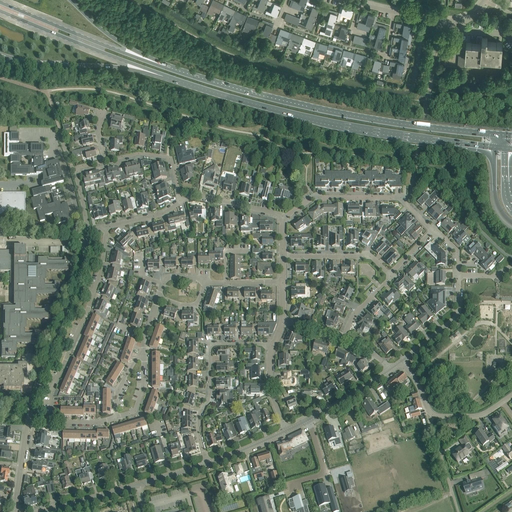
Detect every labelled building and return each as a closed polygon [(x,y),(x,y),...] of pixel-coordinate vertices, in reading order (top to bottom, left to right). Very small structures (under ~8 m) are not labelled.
[(203,0),(196,0),(196,2),(202,4),(199,9),(202,10),(205,5),(202,3),(203,3),(204,2),(203,1),(203,0)] [(221,14),(225,5),(213,0),(210,7),(208,6),(205,12),(203,11),(201,16),(205,18),(208,13),(212,15),(214,11),(221,14)] [(266,4),(267,4),(267,3),(268,0),(267,0),(257,0),(260,1),(258,8),(253,6),(252,8),(263,12),(266,4)] [(280,8),(281,5),(270,1),(268,0),(267,3),(267,4),(274,6),(271,13),(266,11),(266,13),(276,17),(280,9),(280,8)] [(317,15),(320,7),(308,3),(308,4),(306,4),(305,6),(304,7),(312,10),(309,16),(302,13),(302,14),(315,19),(316,16),(317,16),(317,15)] [(232,19),(236,11),(225,5),(221,14),(218,18),(223,21),(226,16),(232,19)] [(353,10),(353,9),(351,9),(350,8),(350,9),(341,6),(337,20),(339,21),(342,13),(351,16),(353,10)] [(334,24),(338,12),(327,9),(326,11),(323,10),(322,14),(330,16),(328,22),(334,24)] [(247,16),(236,11),(232,19),(229,24),(231,25),(229,30),(233,32),(236,25),(235,25),(237,21),(243,24),(247,16)] [(315,21),(315,19),(302,14),(301,17),(308,20),(306,26),(301,24),(300,26),(311,30),(314,22),(315,21)] [(377,16),(376,16),(369,14),(366,24),(366,25),(369,25),(372,26),(373,24),(375,25),(375,23),(377,16)] [(259,25),(260,21),(248,17),(243,30),(248,32),(250,27),(257,30),(259,25)] [(274,24),(271,23),(263,20),(262,22),(260,21),(259,25),(266,27),(264,34),(270,36),(268,39),(271,40),(273,35),(270,34),(271,33),(271,32),(274,24)] [(333,28),(334,28),(334,26),(334,24),(328,22),(320,20),(319,24),(327,26),(325,32),(320,31),(320,33),(331,36),(333,28)] [(385,34),(387,26),(375,23),(375,25),(373,24),(372,26),(372,28),(379,30),(378,36),(384,38),(384,36),(385,36),(385,35),(385,34)] [(345,40),(347,33),(347,32),(348,30),(347,30),(348,28),(334,24),(334,26),(334,28),(341,30),(339,36),(334,35),(334,37),(345,40)] [(411,25),(404,24),(403,35),(406,35),(406,37),(411,38),(412,32),(410,31),(410,29),(411,28),(410,28),(411,25)] [(290,42),(293,33),(281,29),(278,36),(276,36),(273,41),(274,42),(281,44),(283,39),(290,42)] [(301,46),(304,38),(293,33),(290,42),(288,47),(293,49),(295,44),(301,46)] [(383,40),(384,38),(378,36),(370,34),(369,38),(377,40),(375,46),(370,45),(369,47),(380,50),(383,41),(383,42),(383,40)] [(410,44),(411,38),(406,37),(405,39),(392,37),(391,44),(393,44),(394,41),(401,42),(400,48),(407,50),(407,47),(408,47),(408,46),(408,44),(410,44)] [(316,42),(304,38),(301,46),(299,51),(304,53),(306,48),(310,49),(308,54),(311,55),(316,42)] [(502,42),(497,42),(497,43),(487,42),(487,38),(482,38),(482,40),(478,40),(478,45),(471,44),(472,43),(466,42),(465,52),(465,55),(465,58),(480,60),(481,57),(496,58),(501,58),(502,42)] [(316,42),(315,47),(313,56),(318,57),(319,53),(326,55),(329,46),(316,42)] [(331,46),(330,50),(336,52),(334,58),(340,60),(341,57),(341,56),(343,48),(332,45),(331,46)] [(407,52),(407,50),(400,48),(398,48),(398,52),(400,52),(399,59),(402,59),(402,61),(408,62),(409,56),(406,56),(406,53),(407,53),(407,52)] [(353,62),(356,54),(344,50),(340,64),(346,65),(347,61),(353,62)] [(367,61),(368,57),(356,54),(353,62),(352,67),(358,69),(359,64),(366,66),(367,61)] [(387,65),(381,64),(382,59),(371,56),(370,57),(368,57),(367,61),(375,63),(372,72),(378,73),(379,71),(383,72),(383,71),(386,71),(387,65)] [(407,69),(408,62),(402,61),(402,63),(390,61),(389,65),(387,65),(386,71),(383,71),(383,72),(382,73),(390,74),(390,72),(389,72),(390,65),(398,66),(397,73),(393,72),(392,78),(400,79),(400,74),(403,74),(404,72),(404,71),(404,68),(407,69)] [(88,116),(90,110),(78,107),(76,115),(82,117),(83,115),(88,116)] [(123,118),(116,117),(112,116),(110,123),(112,123),(111,128),(121,130),(123,118)] [(90,129),(88,122),(82,124),(81,121),(74,123),(75,128),(76,128),(80,135),(87,133),(87,129),(90,129)] [(161,143),(164,143),(166,133),(163,132),(162,136),(157,135),(158,128),(153,127),(152,137),(155,138),(154,144),(155,144),(154,149),(161,150),(161,143)] [(148,138),(149,133),(149,131),(144,130),(143,135),(136,135),(135,146),(144,147),(145,138),(148,138)] [(43,154),(43,145),(19,145),(17,145),(17,142),(19,142),(19,134),(4,134),(4,156),(11,156),(11,163),(13,163),(13,165),(11,165),(11,175),(30,175),(30,174),(40,175),(40,174),(43,174),(43,182),(41,183),(42,188),(32,190),(33,197),(38,196),(38,197),(31,199),(34,209),(37,209),(39,217),(40,221),(45,220),(44,219),(46,219),(45,215),(53,213),(56,225),(61,223),(67,221),(68,224),(72,223),(67,202),(62,204),(62,205),(61,205),(58,197),(64,196),(62,189),(57,190),(56,187),(52,188),(51,185),(64,182),(62,177),(61,174),(58,161),(45,164),(45,166),(43,166),(43,163),(43,159),(43,154)] [(93,144),(92,136),(82,139),(81,135),(74,137),(76,142),(82,141),(83,146),(93,144)] [(111,151),(120,151),(119,151),(119,144),(123,144),(123,137),(117,137),(116,141),(111,141),(111,151)] [(180,147),(176,148),(177,155),(178,155),(178,157),(180,165),(184,163),(195,161),(194,156),(193,151),(186,153),(185,145),(181,146),(180,146),(180,147)] [(97,157),(95,150),(89,151),(88,148),(80,150),(81,153),(85,152),(87,159),(97,157)] [(141,162),(142,168),(152,165),(154,174),(165,171),(164,165),(156,166),(155,162),(144,161),(141,162)] [(138,162),(131,164),(134,177),(134,178),(138,177),(144,176),(143,169),(140,170),(138,162)] [(134,177),(131,164),(124,166),(126,173),(123,174),(125,180),(125,181),(126,185),(127,184),(126,180),(130,179),(130,178),(134,177)] [(194,172),(192,165),(182,167),(183,170),(181,171),(182,177),(183,177),(184,182),(186,182),(186,184),(187,184),(186,182),(191,181),(192,182),(192,180),(193,180),(192,173),(194,172)] [(220,172),(215,165),(208,170),(211,174),(210,174),(203,173),(200,185),(216,189),(220,172)] [(125,180),(123,174),(123,173),(120,174),(118,167),(112,169),(115,181),(121,180),(121,182),(125,181),(125,180)] [(115,181),(112,169),(105,170),(107,177),(103,177),(105,185),(109,184),(108,183),(115,181)] [(167,178),(165,171),(154,174),(155,178),(152,179),(153,181),(151,182),(152,185),(154,184),(160,183),(159,180),(167,178)] [(99,172),(92,173),(94,182),(95,185),(99,184),(100,187),(105,186),(105,185),(103,177),(100,178),(99,172)] [(329,184),(329,183),(332,183),(332,175),(332,172),(325,172),(325,176),(315,176),(315,188),(325,188),(325,186),(326,186),(327,185),(328,185),(329,184)] [(342,184),(342,183),(345,183),(345,172),(338,172),(338,176),(332,176),(332,175),(332,183),(332,188),(339,188),(339,186),(340,186),(341,185),(342,185),(342,184)] [(358,188),(358,175),(352,175),(352,172),(345,172),(345,183),(348,183),(348,184),(349,185),(350,186),(352,186),(352,188),(358,188)] [(369,184),(369,183),(372,183),(372,172),(365,172),(365,176),(359,176),(359,175),(358,175),(358,188),(365,188),(365,186),(366,186),(367,185),(368,185),(369,184)] [(385,188),(385,183),(385,175),(379,175),(379,172),(372,172),(372,183),(375,183),(375,184),(375,185),(376,185),(377,186),(378,186),(378,188),(385,188)] [(402,188),(402,176),(392,176),(392,172),(385,172),(385,175),(385,183),(388,183),(388,184),(389,185),(391,186),(392,186),(392,188),(402,188)] [(94,182),(92,173),(86,175),(86,177),(83,178),(86,187),(91,186),(90,183),(94,182)] [(238,179),(233,178),(233,180),(223,178),(221,189),(224,189),(223,190),(231,192),(231,191),(235,192),(238,179)] [(164,182),(160,183),(154,184),(155,188),(156,188),(158,194),(169,191),(168,185),(168,184),(165,185),(164,182)] [(253,195),(254,190),(255,186),(247,184),(246,186),(243,185),(241,192),(240,191),(239,194),(249,196),(249,194),(253,195)] [(271,197),(272,192),(273,189),(269,188),(270,185),(269,185),(268,184),(267,185),(266,184),(265,187),(259,186),(257,194),(263,195),(262,199),(267,200),(268,196),(271,197)] [(284,199),(287,187),(280,186),(279,191),(276,190),(274,198),(281,199),(281,198),(284,199)] [(293,201),(294,197),(295,195),(294,194),(295,189),(287,187),(284,199),(293,201)] [(171,198),(169,191),(158,194),(158,196),(158,197),(159,201),(157,201),(158,205),(165,203),(166,206),(169,204),(168,198),(171,198),(171,197),(171,198)] [(436,197),(438,195),(435,191),(429,197),(426,194),(417,202),(422,206),(425,204),(429,208),(439,199),(436,197)] [(138,202),(136,202),(137,207),(140,206),(141,209),(148,207),(147,203),(147,201),(150,200),(150,203),(150,202),(149,195),(148,192),(141,193),(142,197),(137,198),(138,202)] [(13,194),(0,194),(0,213),(25,214),(25,210),(25,208),(25,193),(16,193),(16,195),(13,195),(13,194)] [(136,207),(135,202),(134,198),(130,199),(130,201),(123,202),(125,213),(133,211),(133,208),(136,207)] [(121,211),(120,206),(120,204),(122,203),(121,201),(119,202),(119,201),(113,203),(114,206),(108,207),(110,214),(111,216),(116,215),(116,213),(122,211),(121,211)] [(93,208),(90,209),(90,213),(93,212),(95,220),(104,218),(104,217),(108,216),(106,210),(105,203),(100,204),(101,208),(98,209),(96,209),(95,206),(93,206),(93,208)] [(436,206),(429,213),(436,221),(441,216),(443,219),(449,213),(447,211),(446,210),(443,213),(440,210),(442,208),(438,204),(436,206)] [(331,207),(328,207),(328,213),(330,213),(331,212),(334,212),(334,217),(342,217),(342,205),(334,205),(334,206),(331,206),(331,207)] [(354,214),(354,217),(362,217),(362,208),(359,208),(359,205),(355,205),(355,206),(352,206),(352,205),(349,205),(349,206),(348,206),(348,214),(354,214)] [(379,218),(379,208),(373,208),(373,205),(366,205),(366,211),(365,211),(365,218),(379,218)] [(328,215),(328,213),(328,207),(324,207),(324,206),(321,208),(318,206),(308,213),(313,220),(324,213),(326,213),(326,215),(328,215)] [(202,211),(202,207),(194,207),(194,211),(189,212),(191,220),(194,219),(198,219),(198,216),(202,216),(202,217),(205,217),(205,212),(204,212),(204,211),(202,211)] [(396,220),(402,214),(396,209),(394,209),(394,208),(387,207),(382,207),(382,215),(390,215),(390,218),(394,218),(396,220)] [(219,220),(219,211),(217,209),(211,209),(210,210),(210,214),(211,215),(212,215),(212,222),(216,222),(216,227),(222,227),(222,220),(219,220)] [(180,214),(178,214),(180,224),(186,222),(187,227),(190,227),(188,220),(185,221),(184,213),(180,213),(180,214)] [(169,224),(167,225),(168,232),(171,231),(170,226),(175,225),(173,215),(170,216),(167,217),(169,224)] [(225,227),(222,227),(222,237),(226,237),(226,230),(230,230),(230,226),(237,226),(237,223),(237,218),(234,218),(234,215),(226,215),(225,227)] [(406,231),(412,226),(410,223),(412,221),(410,219),(411,219),(408,216),(407,216),(406,216),(399,223),(401,226),(396,231),(401,236),(406,231)] [(307,227),(312,224),(307,217),(302,220),(301,218),(292,224),(297,231),(306,225),(307,227)] [(241,219),(241,224),(241,232),(252,232),(252,229),(252,224),(248,224),(248,219),(241,219)] [(456,231),(461,226),(459,224),(458,225),(456,224),(454,226),(447,219),(441,226),(449,233),(453,229),(455,232),(456,231)] [(252,221),(252,224),(252,229),(260,229),(260,231),(272,231),(272,223),(269,223),(265,223),(265,221),(252,221)] [(160,222),(157,223),(160,232),(165,231),(165,232),(168,232),(167,225),(164,226),(163,222),(161,223),(160,222)] [(462,243),(468,237),(463,232),(469,226),(465,222),(461,226),(456,231),(460,235),(458,236),(457,236),(454,239),(457,242),(457,243),(460,246),(463,243),(462,243)] [(153,229),(150,230),(152,237),(155,236),(154,234),(160,232),(157,223),(154,223),(154,224),(152,224),(153,229)] [(412,226),(405,234),(408,237),(412,240),(413,239),(415,241),(420,236),(419,235),(423,231),(421,229),(418,226),(416,227),(415,229),(412,226)] [(144,227),(141,228),(144,237),(149,236),(149,237),(152,237),(150,230),(148,230),(147,227),(144,227)] [(325,247),(325,238),(328,238),(328,227),(323,227),(323,238),(317,238),(317,247),(325,247)] [(373,243),(379,234),(381,229),(378,227),(375,232),(366,232),(366,233),(364,235),(362,238),(362,239),(364,240),(362,243),(368,247),(370,242),(373,243)] [(137,233),(132,234),(136,240),(139,240),(138,239),(144,237),(141,228),(138,228),(138,229),(136,229),(137,233)] [(358,233),(358,230),(351,230),(351,233),(351,237),(347,237),(347,247),(355,247),(355,242),(355,240),(358,240),(358,237),(358,233)] [(123,235),(120,237),(128,244),(130,246),(134,242),(136,240),(132,234),(130,231),(126,235),(125,233),(123,235)] [(332,237),(332,247),(339,247),(339,241),(343,241),(343,233),(339,233),(339,237),(332,237)] [(272,238),(269,238),(267,238),(267,234),(252,234),(252,240),(258,240),(258,241),(262,244),(262,245),(272,245),(272,238)] [(313,240),(313,235),(294,235),(294,238),(291,238),(291,247),(302,247),(302,239),(309,239),(309,240),(313,240)] [(117,244),(114,247),(118,249),(124,252),(126,250),(124,248),(128,244),(120,237),(118,239),(118,240),(117,241),(117,242),(116,243),(117,244)] [(381,242),(373,249),(378,254),(379,254),(383,250),(386,253),(392,246),(387,241),(384,238),(381,242)] [(479,258),(485,252),(480,248),(480,247),(475,241),(466,250),(472,256),(474,254),(479,258)] [(432,251),(437,257),(437,265),(445,265),(445,255),(444,254),(444,252),(437,245),(435,247),(433,245),(427,251),(432,251)] [(45,283),(45,281),(46,281),(46,273),(45,273),(45,270),(51,270),(51,272),(68,272),(68,264),(69,264),(69,259),(68,259),(38,259),(38,265),(33,265),(34,265),(34,264),(33,263),(32,262),(31,263),(30,263),(30,264),(30,265),(26,265),(26,247),(14,247),(14,305),(11,305),(10,303),(10,304),(3,305),(3,329),(4,329),(4,343),(1,343),(1,357),(15,357),(15,354),(16,354),(16,346),(15,346),(15,343),(21,343),(21,344),(38,344),(38,337),(40,337),(40,332),(38,332),(25,332),(25,329),(26,329),(26,322),(25,322),(25,319),(44,319),(44,320),(48,320),(48,313),(50,313),(50,308),(48,308),(35,307),(35,305),(36,305),(36,298),(35,298),(35,294),(54,294),(54,296),(58,296),(58,289),(60,289),(60,284),(58,284),(58,283),(45,283)] [(390,266),(397,259),(393,256),(396,253),(396,252),(392,248),(384,257),(386,259),(385,261),(390,266)] [(112,255),(111,258),(121,260),(123,261),(124,255),(123,255),(124,252),(118,249),(117,254),(113,253),(112,255)] [(259,249),(252,249),(252,254),(263,254),(263,260),(272,260),(272,253),(265,253),(265,251),(259,251),(259,249)] [(11,251),(0,250),(0,270),(10,271),(11,251)] [(495,262),(490,257),(490,256),(489,257),(485,252),(479,258),(483,263),(481,265),(486,271),(495,262)] [(193,264),(196,264),(196,254),(193,254),(193,255),(188,255),(188,258),(187,268),(191,268),(193,268),(193,264)] [(504,258),(501,255),(501,256),(496,261),(499,264),(498,264),(499,264),(504,258)] [(159,264),(162,264),(162,257),(159,257),(159,261),(154,261),(154,271),(157,271),(157,270),(159,270),(159,264)] [(171,268),(171,258),(165,258),(165,257),(162,257),(162,264),(165,264),(165,268),(167,268),(171,268)] [(176,264),(179,264),(179,257),(176,257),(176,258),(171,258),(171,268),(174,268),(176,268),(176,264)] [(187,268),(188,258),(184,258),(184,257),(179,257),(179,264),(182,264),(182,268),(184,268),(187,268)] [(111,261),(111,264),(114,265),(114,267),(120,269),(121,266),(122,266),(123,261),(121,260),(111,258),(111,261)] [(154,271),(154,261),(148,261),(148,260),(145,260),(145,267),(148,267),(148,270),(151,270),(151,271),(154,271)] [(427,269),(421,263),(418,265),(416,262),(406,272),(412,278),(416,274),(419,277),(424,272),(426,274),(427,274),(427,269)] [(272,275),(272,267),(267,267),(267,263),(257,263),(257,271),(265,271),(265,275),(272,275)] [(309,266),(305,265),(305,263),(300,263),(300,264),(296,264),(296,272),(305,272),(305,273),(309,273),(309,266)] [(320,263),(313,263),(313,274),(318,274),(318,278),(324,278),(324,272),(320,272),(320,263)] [(330,273),(335,273),(335,276),(336,277),(337,278),(338,278),(341,278),(341,275),(341,266),(337,266),(337,263),(330,263),(330,273)] [(347,274),(355,274),(355,263),(347,263),(347,266),(342,266),(342,273),(347,273),(347,274)] [(108,272),(108,275),(118,277),(120,277),(122,272),(120,272),(120,269),(114,267),(113,270),(109,269),(109,272),(108,272)] [(436,284),(444,284),(444,277),(445,277),(445,272),(440,272),(440,269),(432,269),(432,272),(436,272),(436,284)] [(404,274),(393,285),(399,291),(402,293),(406,289),(409,292),(415,286),(404,274)] [(108,278),(107,280),(111,281),(110,284),(117,286),(118,282),(116,282),(118,277),(108,275),(107,278),(108,278)] [(148,284),(149,281),(143,279),(142,282),(143,282),(141,287),(150,291),(151,288),(151,287),(152,285),(148,284)] [(104,287),(103,290),(112,294),(114,295),(116,290),(115,289),(117,286),(110,284),(109,286),(105,285),(104,287)] [(511,290),(499,291),(499,284),(497,284),(496,284),(496,290),(487,290),(475,302),(478,299),(497,300),(511,300),(511,290)] [(291,288),(291,299),(298,299),(298,297),(305,297),(305,285),(296,285),(296,288),(291,288)] [(149,293),(150,291),(141,287),(139,292),(138,292),(137,295),(144,297),(145,294),(148,296),(149,293)] [(445,290),(444,290),(444,287),(431,287),(431,300),(427,304),(436,314),(445,307),(445,290)] [(338,299),(343,301),(345,298),(349,300),(350,296),(351,296),(353,292),(352,292),(353,291),(346,288),(342,297),(339,296),(338,299)] [(208,293),(207,295),(217,299),(218,294),(220,294),(220,291),(214,289),(213,291),(209,290),(209,293),(208,293)] [(233,299),(233,289),(230,289),(228,289),(228,292),(225,292),(225,300),(228,300),(228,299),(233,299)] [(236,289),(233,289),(233,299),(239,299),(239,300),(242,300),(242,293),(239,293),(239,289),(236,289)] [(250,299),(250,289),(247,289),(245,289),(244,293),(242,293),(242,300),(245,300),(245,299),(250,299)] [(253,289),(250,289),(250,299),(256,299),(256,302),(259,302),(259,295),(256,295),(256,289),(253,289)] [(102,293),(101,295),(104,297),(103,299),(110,302),(111,299),(112,300),(114,295),(112,294),(103,290),(102,293)] [(388,306),(393,301),(394,303),(401,297),(394,290),(391,293),(388,296),(385,293),(380,298),(388,306)] [(267,301),(267,291),(264,291),(264,292),(261,292),(261,295),(259,295),(259,302),(261,302),(261,301),(267,301)] [(270,291),(267,291),(267,301),(272,301),(272,302),(275,302),(275,295),(273,295),(273,292),(270,292),(270,291)] [(143,300),(144,297),(137,295),(136,298),(139,299),(138,304),(147,307),(148,304),(149,302),(143,300)] [(207,299),(206,301),(215,304),(217,299),(207,295),(206,298),(207,299)] [(97,302),(96,305),(105,309),(107,304),(108,305),(110,302),(103,299),(102,302),(99,300),(98,303),(97,302)] [(334,310),(343,314),(346,307),(344,307),(345,304),(335,299),(332,304),(336,305),(334,310)] [(204,309),(203,312),(208,312),(208,311),(212,312),(213,309),(215,304),(206,301),(205,303),(204,306),(203,309),(204,309)] [(388,309),(384,305),(382,307),(376,302),(374,304),(374,305),(369,310),(374,315),(380,309),(384,313),(388,309)] [(146,310),(147,307),(138,304),(136,309),(135,309),(134,312),(140,314),(141,311),(145,312),(146,310)] [(95,308),(94,311),(98,312),(97,315),(103,318),(106,319),(109,311),(105,309),(96,305),(95,308)] [(303,317),(307,319),(310,311),(305,309),(305,308),(298,305),(297,307),(294,306),(291,314),(295,315),(294,317),(302,319),(303,317)] [(418,318),(423,324),(427,321),(427,322),(431,318),(430,317),(432,315),(425,306),(419,311),(422,315),(418,318)] [(169,318),(172,309),(169,308),(167,307),(166,311),(163,310),(161,317),(164,318),(164,316),(169,318)] [(175,310),(172,309),(169,318),(174,320),(174,321),(178,323),(179,316),(176,315),(178,311),(175,310)] [(188,321),(188,311),(185,311),(185,312),(182,312),(182,316),(179,316),(178,323),(182,323),(182,321),(188,321)] [(191,311),(188,311),(188,321),(193,321),(193,323),(196,323),(196,316),(194,316),(194,312),(191,312),(191,311)] [(325,319),(325,320),(325,321),(325,322),(326,323),(327,323),(326,326),(336,329),(339,321),(336,320),(338,315),(331,312),(328,311),(326,317),(325,319)] [(140,316),(140,314),(134,312),(133,314),(134,315),(132,320),(142,323),(143,320),(142,320),(143,318),(140,316)] [(406,328),(411,335),(419,328),(415,324),(417,322),(410,313),(407,316),(408,318),(404,320),(409,325),(406,328)] [(100,319),(94,316),(92,319),(91,319),(90,321),(98,324),(100,319)] [(373,320),(369,316),(365,320),(360,318),(358,324),(360,325),(357,330),(362,333),(363,332),(365,333),(368,332),(369,329),(372,323),(373,320)] [(236,322),(230,322),(230,326),(230,336),(233,336),(233,335),(236,335),(236,334),(236,332),(238,332),(238,325),(238,317),(236,317),(236,322)] [(141,326),(142,323),(132,320),(130,325),(139,328),(140,326),(141,326)] [(98,324),(90,321),(89,323),(90,323),(89,326),(96,329),(98,324)] [(208,322),(205,322),(205,329),(208,329),(208,335),(210,335),(210,336),(213,336),(213,326),(208,326),(208,322)] [(241,325),(238,325),(238,332),(241,332),(241,334),(241,335),(244,335),(244,336),(247,336),(247,326),(247,322),(241,322),(241,325)] [(258,325),(255,325),(255,332),(258,332),(258,335),(261,335),(261,336),(264,336),(264,323),(258,323),(258,325)] [(277,323),(264,323),(264,336),(267,336),(267,335),(269,335),(269,332),(274,332),(277,325),(277,323)] [(219,326),(213,326),(213,336),(216,336),(216,335),(219,335),(219,332),(222,332),(222,325),(219,325),(219,326)] [(225,325),(222,325),(222,332),(224,332),(224,335),(227,335),(227,336),(230,336),(230,326),(225,326),(225,325)] [(252,326),(247,326),(247,336),(250,336),(250,335),(253,335),(252,332),(255,332),(255,325),(252,325),(252,326)] [(96,329),(89,326),(88,329),(87,329),(86,331),(93,335),(96,329)] [(393,338),(398,345),(402,342),(409,337),(400,326),(395,331),(398,334),(393,338)] [(93,335),(86,331),(85,333),(86,333),(84,337),(86,338),(91,340),(93,335)] [(162,334),(154,331),(154,333),(153,337),(161,339),(162,334)] [(284,348),(289,350),(290,350),(291,347),(292,348),(293,344),(293,343),(296,344),(297,341),(298,341),(302,341),(302,337),(292,333),(292,334),(289,333),(287,337),(285,341),(288,342),(286,345),(285,345),(283,350),(284,350),(284,348)] [(381,348),(386,355),(392,350),(388,344),(391,342),(388,337),(379,345),(381,348)] [(93,340),(91,340),(86,338),(85,341),(84,340),(83,342),(91,346),(93,340)] [(136,342),(128,339),(127,345),(135,347),(135,345),(134,345),(136,342)] [(198,345),(198,343),(198,339),(187,339),(187,343),(188,343),(188,349),(198,349),(198,345)] [(315,341),(314,346),(313,350),(327,354),(329,347),(329,345),(323,343),(320,343),(321,342),(315,341)] [(91,346),(83,342),(82,344),(83,345),(81,348),(88,351),(91,346)] [(159,345),(151,342),(150,344),(151,344),(150,348),(154,349),(157,350),(159,345)] [(88,351),(81,348),(80,351),(79,351),(78,353),(86,356),(88,351)] [(338,348),(336,353),(335,357),(342,360),(340,366),(343,366),(347,366),(349,362),(351,359),(347,357),(349,353),(338,348)] [(198,352),(198,349),(188,349),(188,354),(187,354),(187,357),(194,357),(194,354),(198,354),(198,352)] [(221,361),(225,361),(228,361),(228,356),(227,356),(227,349),(217,349),(217,356),(223,356),(223,358),(221,358),(221,361)] [(245,349),(245,354),(253,354),(253,361),(251,361),(251,364),(254,364),(258,364),(258,361),(260,361),(260,349),(245,349)] [(131,356),(132,353),(125,350),(123,356),(131,358),(132,356),(131,356)] [(86,356),(78,353),(78,355),(77,358),(81,360),(84,362),(86,356)] [(289,355),(285,355),(280,355),(280,359),(280,361),(278,361),(279,368),(286,368),(286,366),(289,366),(289,355)] [(352,356),(351,359),(349,362),(353,364),(354,361),(356,362),(358,365),(357,366),(359,369),(361,373),(370,367),(368,364),(367,364),(365,361),(362,363),(358,358),(356,356),(355,358),(352,357),(352,356)] [(194,360),(194,357),(187,357),(187,360),(188,360),(188,365),(198,365),(198,362),(198,360),(194,360)] [(81,363),(79,362),(74,359),(73,363),(72,362),(71,364),(79,368),(81,363)] [(231,368),(231,366),(231,361),(228,361),(225,361),(225,365),(217,365),(217,372),(227,372),(227,368),(231,368)] [(27,364),(18,363),(18,366),(0,366),(0,385),(3,386),(3,389),(22,389),(22,385),(24,385),(24,374),(27,374),(27,364)] [(125,367),(120,365),(118,363),(115,368),(122,373),(123,371),(123,370),(125,367)] [(79,368),(71,364),(70,367),(71,367),(70,370),(77,373),(79,368)] [(254,367),(254,364),(251,364),(248,364),(248,368),(252,368),(252,379),(260,379),(260,367),(254,367)] [(198,368),(198,365),(188,365),(188,371),(187,371),(187,374),(194,374),(194,371),(198,371),(198,368)] [(121,375),(122,373),(115,368),(112,373),(119,377),(120,374),(121,375)] [(346,382),(352,379),(351,376),(353,375),(350,369),(336,378),(338,381),(341,385),(346,382)] [(77,373),(70,370),(68,373),(67,373),(66,375),(74,378),(77,373)] [(294,378),(291,378),(290,378),(290,372),(289,372),(284,372),(284,378),(280,378),(280,386),(285,386),(294,386),(296,385),(296,380),(294,378)] [(407,379),(402,372),(395,378),(399,383),(403,388),(408,384),(405,381),(407,379)] [(117,380),(119,377),(112,373),(109,378),(116,382),(117,380)] [(194,376),(194,374),(187,374),(187,377),(188,377),(188,382),(198,382),(198,379),(198,377),(194,376)] [(74,378),(66,375),(66,377),(65,381),(72,384),(74,378)] [(231,387),(231,379),(231,376),(227,376),(227,380),(217,380),(217,387),(231,387)] [(335,384),(332,380),(331,377),(326,380),(328,383),(321,388),(326,396),(330,393),(330,392),(334,389),(332,386),(335,384)] [(115,384),(116,382),(109,378),(106,383),(108,384),(112,387),(114,384),(115,384)] [(399,383),(395,378),(388,384),(388,385),(386,387),(390,392),(393,390),(392,389),(399,383)] [(72,384),(65,381),(64,384),(63,383),(62,385),(70,389),(72,384)] [(198,385),(198,382),(188,382),(188,388),(187,388),(187,391),(194,392),(194,388),(198,388),(198,385)] [(258,384),(253,384),(245,384),(245,391),(251,391),(251,395),(255,394),(260,394),(260,388),(258,388),(258,384)] [(70,389),(62,385),(61,387),(62,388),(60,391),(65,393),(67,394),(70,389)] [(229,398),(233,398),(233,394),(229,394),(229,390),(220,390),(220,394),(218,394),(218,396),(217,396),(217,402),(218,402),(218,409),(224,404),(229,404),(229,398)] [(151,394),(150,396),(158,399),(160,393),(153,391),(152,394),(151,394)] [(193,395),(194,392),(187,391),(186,393),(187,394),(186,399),(195,402),(196,399),(196,397),(193,395)] [(158,399),(150,396),(149,398),(150,398),(149,402),(156,404),(158,399)] [(290,410),(293,408),(292,406),(296,405),(294,401),(295,401),(294,397),(289,399),(289,398),(285,400),(290,410)] [(413,398),(409,399),(410,402),(412,402),(414,407),(409,408),(410,413),(410,412),(411,414),(410,414),(411,419),(421,416),(419,411),(419,410),(422,409),(419,400),(418,397),(413,398)] [(194,405),(195,402),(186,399),(184,404),(183,404),(181,408),(188,409),(189,406),(193,407),(194,405)] [(378,412),(380,415),(391,408),(388,402),(378,409),(376,406),(375,406),(370,399),(362,404),(370,417),(378,412)] [(156,404),(149,402),(148,405),(147,405),(146,407),(154,410),(156,404)] [(268,411),(267,411),(267,410),(266,410),(265,409),(264,409),(263,410),(263,411),(263,412),(263,413),(261,414),(261,413),(260,413),(260,412),(260,411),(260,407),(258,406),(257,404),(254,405),(256,411),(258,414),(259,417),(259,418),(262,416),(265,423),(272,420),(268,411)] [(154,410),(146,407),(145,409),(146,409),(145,413),(152,415),(154,410)] [(188,412),(188,409),(181,408),(181,412),(183,412),(183,418),(193,418),(193,415),(192,415),(192,412),(188,412)] [(256,418),(259,417),(258,414),(256,411),(252,413),(254,416),(248,418),(252,429),(259,426),(256,418)] [(496,424),(492,426),(498,435),(498,434),(508,428),(505,424),(506,423),(504,420),(503,420),(500,416),(493,421),(496,424)] [(248,425),(245,419),(244,417),(238,420),(240,424),(236,425),(237,426),(239,430),(241,434),(245,433),(246,433),(246,432),(247,432),(245,427),(248,425)] [(142,419),(139,420),(142,428),(147,426),(145,419),(142,420),(142,419)] [(192,426),(192,423),(183,423),(183,429),(181,429),(181,432),(188,432),(188,429),(193,429),(193,426),(192,426)] [(237,437),(236,432),(232,423),(224,426),(225,430),(225,431),(225,430),(222,431),(224,435),(225,434),(228,441),(233,439),(232,438),(237,436),(237,437)] [(359,424),(363,434),(379,428),(377,424),(364,429),(361,423),(359,424)] [(333,427),(325,430),(328,441),(334,439),(336,447),(342,445),(338,433),(335,434),(333,427)] [(356,437),(352,428),(345,431),(349,440),(356,437)] [(14,431),(9,430),(6,430),(5,430),(4,436),(6,436),(6,439),(13,440),(14,431)] [(45,436),(46,436),(47,432),(41,431),(41,435),(37,435),(36,445),(44,446),(45,436)] [(303,431),(288,438),(289,438),(290,437),(292,441),(290,442),(290,441),(290,442),(289,441),(289,442),(277,445),(280,456),(286,454),(285,451),(292,449),(291,448),(293,448),(293,449),(294,448),(306,443),(306,442),(308,441),(305,434),(303,435),(301,432),(303,431)] [(492,434),(487,438),(482,431),(476,435),(478,439),(480,443),(481,442),(483,446),(489,442),(489,443),(495,439),(492,434)] [(215,435),(207,437),(210,447),(217,445),(217,442),(222,441),(221,435),(215,436),(215,435)] [(466,449),(471,445),(465,436),(459,441),(463,446),(452,454),(458,463),(470,454),(466,449)] [(197,451),(193,437),(185,440),(188,449),(184,450),(185,454),(197,451)] [(170,448),(171,453),(172,458),(176,457),(176,456),(179,455),(178,451),(181,450),(179,445),(179,442),(169,445),(170,448)] [(503,447),(489,457),(492,462),(506,452),(511,459),(511,457),(511,448),(511,449),(508,444),(503,447)] [(9,447),(0,445),(0,453),(1,453),(1,457),(10,459),(10,458),(11,458),(11,457),(11,454),(11,451),(9,451),(9,447)] [(165,453),(164,449),(163,446),(151,449),(154,458),(155,463),(164,460),(162,454),(165,453)] [(45,454),(48,454),(50,455),(50,454),(51,453),(51,450),(49,450),(43,449),(42,452),(35,451),(34,457),(44,459),(45,454)] [(272,463),(269,453),(257,457),(259,462),(266,460),(268,464),(272,463)] [(147,461),(149,460),(148,456),(148,454),(145,455),(145,456),(142,457),(142,456),(135,458),(136,460),(137,463),(138,468),(148,465),(147,461)] [(126,462),(118,464),(120,470),(123,469),(124,472),(122,473),(131,470),(130,466),(133,465),(130,455),(124,457),(126,462)] [(261,472),(259,464),(257,459),(252,460),(256,473),(261,472)] [(495,462),(494,462),(498,468),(495,471),(497,474),(507,466),(505,463),(503,465),(499,460),(496,463),(495,462)] [(54,464),(47,463),(44,462),(36,461),(36,464),(33,464),(32,471),(41,472),(42,468),(46,469),(47,467),(54,468),(54,464)] [(240,464),(234,466),(237,473),(243,472),(240,464)] [(107,465),(102,466),(99,467),(100,471),(99,471),(99,474),(98,475),(99,480),(112,476),(111,473),(114,472),(112,465),(107,466),(107,465)] [(10,468),(5,468),(2,467),(1,477),(0,476),(0,481),(1,482),(2,481),(7,482),(8,475),(9,475),(10,468)] [(92,473),(91,468),(90,467),(84,469),(84,470),(82,470),(82,469),(75,471),(76,472),(77,477),(79,477),(82,485),(84,484),(84,485),(85,485),(85,484),(91,482),(89,474),(92,473)] [(72,475),(70,470),(70,469),(64,471),(66,478),(61,479),(63,484),(64,489),(71,487),(68,476),(72,475)] [(263,471),(261,472),(256,473),(253,474),(255,480),(264,477),(263,471)] [(483,488),(482,485),(481,479),(486,478),(484,471),(469,476),(471,482),(470,482),(469,481),(469,482),(468,483),(467,482),(467,483),(463,484),(466,494),(483,488)] [(218,477),(224,495),(233,492),(229,481),(232,480),(231,475),(233,475),(234,475),(234,474),(228,476),(227,474),(218,477)] [(348,478),(341,480),(344,492),(351,490),(350,486),(354,485),(352,478),(348,479),(348,478)] [(276,483),(268,486),(269,492),(278,489),(276,483)] [(323,485),(313,488),(319,506),(330,503),(331,507),(338,507),(332,489),(325,491),(323,485)] [(26,489),(26,491),(31,505),(37,503),(34,495),(36,495),(33,486),(27,488),(26,489)] [(31,505),(26,491),(23,492),(25,498),(23,499),(25,507),(31,505)] [(309,511),(307,505),(303,507),(300,497),(288,500),(289,504),(290,510),(295,509),(296,511),(298,510),(298,511),(309,511)] [(266,503),(265,498),(255,501),(257,507),(258,506),(259,511),(270,511),(270,510),(269,507),(268,505),(269,505),(268,502),(266,503)]
